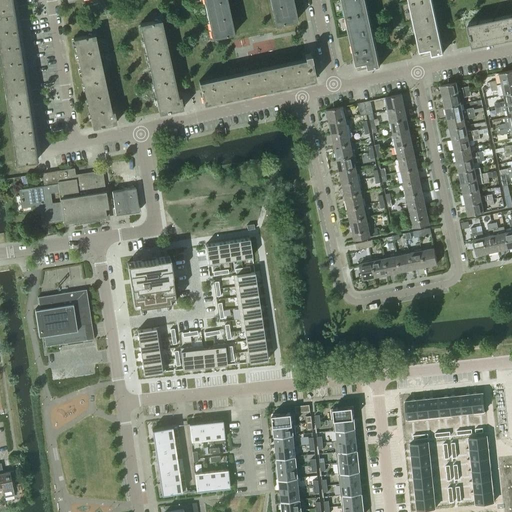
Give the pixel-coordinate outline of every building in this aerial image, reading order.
[(5,94),(5,100),(8,99),(18,163),(37,160),(12,0),(0,0),(0,44),(7,94),(5,94)] [(202,0),(203,3),(204,3),(206,11),(205,11),(207,19),(208,19),(210,28),(209,28),(211,36),(212,36),(212,38),(234,33),(234,32),(231,33),(224,0),(202,0)] [(272,0),(277,24),(274,24),(275,25),(297,20),(297,18),(298,18),(296,10),(295,10),(293,1),(294,1),(293,0),(272,0)] [(362,0),(342,0),(355,59),(356,64),(367,62),(368,68),(380,66),(378,59),(375,60),(362,0)] [(420,51),(431,48),(432,54),(443,52),(442,45),(439,46),(430,5),(428,0),(408,0),(414,23),(417,36),(420,51)] [(468,23),(472,46),(511,37),(511,17),(469,26),(468,23)] [(161,19),(139,24),(159,113),(183,108),(180,96),(175,97),(158,21),(161,20),(161,19)] [(73,38),(92,127),(116,122),(114,110),(108,111),(92,35),(95,34),(73,38)] [(304,55),(306,61),(200,84),(199,81),(204,104),(316,79),(310,54),(304,55)] [(511,69),(499,73),(501,84),(511,81),(511,69)] [(511,81),(501,84),(497,84),(498,89),(497,89),(498,94),(499,95),(504,94),(511,92),(511,81)] [(456,82),(440,85),(443,96),(458,93),(463,92),(469,90),(468,86),(457,88),(456,82)] [(458,93),(443,96),(445,107),(460,104),(459,98),(464,97),(470,95),(469,90),(463,92),(458,93)] [(505,101),(494,103),(495,108),(506,105),(511,103),(511,92),(504,94),(505,101)] [(385,97),(388,110),(404,106),(401,94),(385,97)] [(370,100),(364,102),(366,114),(373,113),(370,100)] [(366,114),(364,102),(358,103),(360,115),(366,114)] [(511,103),(506,105),(495,108),(496,112),(507,110),(508,116),(511,115),(511,103)] [(460,104),(445,107),(447,118),(463,115),(467,113),(474,112),(473,107),(462,110),(460,104)] [(327,110),(329,122),(345,119),(342,106),(327,110)] [(388,110),(391,122),(406,118),(404,106),(388,110)] [(463,115),(447,118),(449,129),(465,125),(463,115)] [(505,123),(499,125),(500,129),(511,126),(511,115),(508,116),(503,117),(505,123)] [(391,122),(393,134),(409,131),(406,118),(391,122)] [(329,122),(332,134),(348,131),(345,119),(329,122)] [(465,125),(449,129),(452,140),(467,136),(472,135),(478,134),(477,129),(471,131),(466,132),(465,125)] [(332,134),(334,147),(350,143),(348,131),(332,134)] [(393,134),(396,146),(412,143),(409,131),(393,134)] [(467,136),(452,140),(454,150),(470,147),(467,136)] [(334,147),(337,159),(353,156),(350,143),(334,147)] [(396,146),(398,159),(414,155),(412,143),(396,146)] [(470,147),(454,150),(456,161),(483,155),(482,151),(471,153),(470,147)] [(398,159),(401,171),(417,168),(414,155),(398,159)] [(483,155),(456,161),(459,172),(474,169),(473,162),(484,160),(483,155)] [(337,159),(340,171),(355,168),(353,156),(337,159)] [(474,169),(459,172),(461,183),(477,179),(481,178),(488,177),(487,172),(480,174),(479,167),(474,169)] [(22,206),(35,204),(35,210),(39,209),(41,222),(63,219),(64,222),(106,216),(105,208),(108,208),(102,170),(75,174),(74,168),(42,173),(43,185),(19,189),(22,206)] [(340,171),(342,184),(358,180),(355,168),(340,171)] [(401,171),(404,183),(419,180),(417,168),(401,171)] [(477,179),(461,183),(463,194),(479,190),(478,184),(482,183),(481,178),(477,179)] [(342,184),(345,196),(361,193),(358,180),(342,184)] [(404,183),(406,196),(422,192),(419,180),(404,183)] [(139,211),(135,187),(112,191),(115,214),(139,211)] [(479,190),(463,194),(466,204),(481,201),(486,200),(492,199),(491,194),(480,196),(479,190)] [(406,196),(409,208),(425,205),(422,192),(406,196)] [(345,196),(348,208),(363,205),(361,193),(345,196)] [(481,201),(466,204),(468,215),(484,212),(481,201)] [(348,208),(350,221),(366,217),(363,205),(348,208)] [(425,205),(409,208),(413,227),(429,224),(425,205)] [(366,217),(350,221),(354,240),(370,237),(366,217)] [(494,234),(497,250),(508,248),(505,232),(499,233),(496,222),(492,223),(493,230),(494,234)] [(471,228),(476,255),(487,252),(482,232),(476,233),(475,227),(471,228)] [(429,228),(417,230),(418,236),(431,234),(429,228)] [(489,235),(483,237),(487,252),(497,250),(494,234),(489,235)] [(249,238),(238,239),(240,258),(252,256),(249,238)] [(238,239),(227,241),(230,259),(240,258),(238,239)] [(227,241),(216,242),(219,264),(220,264),(219,261),(230,259),(227,241)] [(369,247),(368,241),(355,244),(356,250),(369,247)] [(216,242),(205,244),(208,266),(219,264),(216,242)] [(434,247),(421,250),(424,266),(437,263),(434,247)] [(421,250),(409,253),(412,268),(424,266),(421,250)] [(409,253),(397,255),(400,271),(412,268),(409,253)] [(397,255),(384,258),(388,274),(400,271),(397,255)] [(141,260),(127,262),(132,301),(138,301),(139,306),(170,301),(169,296),(175,295),(169,256),(159,257),(155,258),(155,257),(154,258),(148,259),(148,258),(147,258),(147,259),(142,260),(142,259),(141,259),(141,260)] [(384,258),(372,261),(375,276),(388,274),(384,258)] [(375,276),(372,261),(359,263),(363,279),(375,276)] [(254,272),(232,275),(234,286),(256,283),(254,272)] [(256,283),(234,286),(236,297),(257,294),(256,283)] [(86,289),(37,296),(39,308),(34,309),(38,336),(43,335),(45,346),(94,338),(91,323),(86,289)] [(257,294),(236,297),(237,308),(259,305),(257,294)] [(259,305),(237,308),(239,319),(261,315),(259,305)] [(261,315),(239,319),(241,330),(262,326),(261,315)] [(262,326),(241,330),(244,329),(245,340),(264,337),(262,326)] [(158,327),(137,330),(138,341),(160,338),(158,327)] [(247,351),(244,351),(266,348),(264,337),(245,340),(247,351)] [(160,338),(138,341),(140,352),(162,349),(160,338)] [(224,343),(213,344),(215,366),(227,364),(224,343)] [(203,345),(202,345),(204,367),(215,366),(213,344),(213,347),(203,348),(203,345)] [(202,345),(191,346),(193,368),(204,367),(202,345)] [(191,346),(180,347),(182,369),(193,368),(191,346)] [(266,348),(244,351),(246,363),(267,359),(266,348)] [(162,349),(140,352),(142,363),(163,360),(162,349)] [(163,360),(142,363),(143,374),(165,371),(163,360)] [(482,392),(471,393),(473,412),(473,415),(485,414),(482,392)] [(471,393),(460,394),(462,413),(473,412),(471,393)] [(460,394),(449,395),(451,414),(462,413),(460,394)] [(449,395),(438,397),(440,418),(452,417),(451,414),(449,395)] [(438,397),(427,398),(429,419),(440,418),(438,397)] [(427,398),(416,399),(419,421),(429,419),(427,398)] [(416,399),(405,400),(407,422),(419,421),(416,399)] [(352,406),(331,408),(332,419),(353,417),(352,406)] [(294,412),(272,414),(273,426),(295,423),(294,412)] [(353,417),(332,419),(332,420),(333,420),(334,430),(355,428),(353,417)] [(222,420),(211,421),(213,439),(224,437),(222,420)] [(211,421),(200,422),(202,440),(213,439),(211,421)] [(200,422),(189,423),(191,441),(202,440),(200,422)] [(295,423),(273,426),(274,436),(295,434),(294,424),(295,424),(295,423)] [(172,426),(151,429),(153,440),(173,437),(172,426)] [(355,428),(334,430),(334,431),(336,430),(337,440),(335,440),(335,441),(356,439),(355,428)] [(295,434),(274,436),(275,447),(294,445),(293,435),(295,435),(295,434)] [(487,435),(468,437),(469,448),(488,446),(487,435)] [(173,437),(153,440),(155,451),(175,448),(173,437)] [(356,439),(335,441),(336,452),(357,449),(356,439)] [(428,441),(410,443),(411,454),(429,452),(428,441)] [(294,445),(275,447),(277,458),(295,456),(294,445)] [(488,446),(469,448),(470,459),(489,457),(488,446)] [(175,448),(155,451),(156,461),(176,458),(175,448)] [(357,449),(336,452),(337,462),(358,460),(357,449)] [(429,452),(411,454),(412,465),(431,463),(429,452)] [(295,456),(277,458),(278,469),(296,467),(295,456)] [(489,457),(470,459),(472,470),(490,468),(489,457)] [(176,458),(156,461),(158,472),(178,469),(176,458)] [(358,460),(337,462),(338,473),(359,471),(358,460)] [(431,463),(412,465),(413,476),(432,474),(431,463)] [(296,467),(278,469),(279,479),(297,477),(296,467)] [(490,468),(472,470),(473,481),(491,479),(490,468)] [(178,469),(158,472),(160,483),(180,480),(178,469)] [(227,469),(216,470),(218,488),(229,487),(227,469)] [(216,470),(205,471),(207,489),(218,488),(216,470)] [(10,471),(0,473),(0,478),(3,491),(4,497),(14,495),(13,489),(13,487),(14,487),(13,481),(11,481),(10,471)] [(205,471),(194,473),(196,491),(207,489),(205,471)] [(359,471),(338,473),(339,484),(360,482),(359,471)] [(432,474),(413,476),(414,487),(433,485),(432,474)] [(297,477),(279,479),(280,490),(298,488),(297,477)] [(491,479),(473,481),(474,492),(493,490),(491,479)] [(180,480),(160,483),(161,494),(181,491),(180,480)] [(360,482),(339,484),(340,495),(361,492),(360,482)] [(433,485),(414,487),(415,498),(434,496),(433,485)] [(298,488),(280,490),(281,501),(302,499),(302,498),(300,498),(298,488)] [(493,490),(474,492),(475,503),(494,501),(493,490)] [(361,492),(340,495),(342,505),(362,503),(361,492)] [(434,496),(415,498),(417,509),(435,507),(434,496)] [(302,499),(281,501),(282,511),(303,509),(302,499)] [(363,511),(362,503),(342,505),(342,511),(363,511)]
